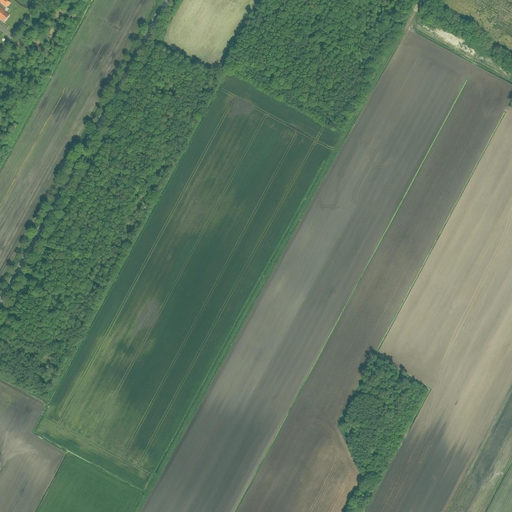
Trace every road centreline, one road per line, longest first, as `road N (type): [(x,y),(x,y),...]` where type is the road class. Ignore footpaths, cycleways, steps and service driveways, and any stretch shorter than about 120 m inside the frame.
road 1 (track): [(421,0),(135,511)]
road 2 (tertiary): [(0,303),(166,0)]
